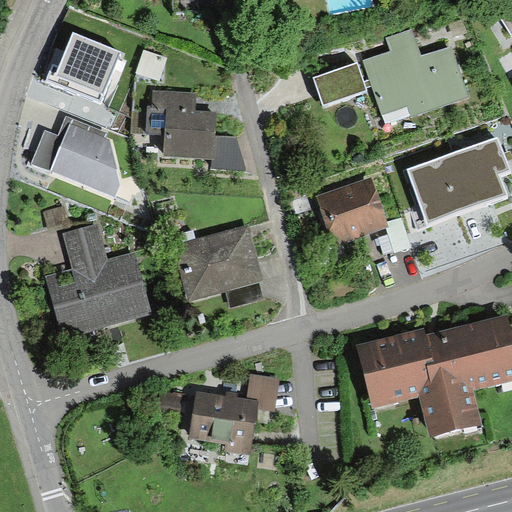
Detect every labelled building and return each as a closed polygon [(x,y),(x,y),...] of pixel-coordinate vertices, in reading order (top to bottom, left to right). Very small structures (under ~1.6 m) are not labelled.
[(404,49),(417,44),(412,31),(387,40),(392,53),(404,49)] [(392,53),(363,63),(370,82),(372,88),(382,117),(408,109),(411,119),(469,99),(452,49),(422,59),(417,44),(404,49),(392,53)] [(364,84),(357,67),(314,82),(324,110),(367,95),(366,90),(364,84)] [(370,82),(364,84),(366,90),(372,88),(370,82)] [(197,95),(153,93),(152,108),(148,108),(146,138),(165,139),(164,161),(211,163),(214,163),(215,139),(216,115),(200,114),(196,114),(197,95)] [(98,137),(106,141),(108,135),(66,119),(59,138),(65,140),(70,127),(98,137)] [(98,137),(70,127),(65,140),(51,175),(114,201),(121,188),(110,142),(106,141),(98,137)] [(51,175),(65,140),(59,138),(46,132),(31,167),(51,175)] [(237,140),(215,139),(214,163),(211,163),(211,172),(247,174),(237,140)] [(499,141),(408,171),(427,228),(508,201),(500,178),(511,175),(499,141)] [(372,179),(315,198),(333,250),(368,237),(387,232),(389,231),(387,223),(372,179)] [(402,218),(387,223),(389,231),(387,232),(395,255),(412,249),(402,218)] [(98,226),(63,235),(73,271),(46,278),(63,342),(152,318),(135,254),(108,261),(98,226)] [(248,228),(172,247),(187,306),(228,296),(261,287),(263,286),(248,228)] [(261,287),(228,296),(231,309),(264,300),(261,287)] [(425,332),(356,349),(372,414),(420,402),(430,443),(482,430),(473,395),(511,385),(511,338),(507,318),(436,336),(427,338),(425,332)] [(251,377),(247,402),(259,404),(258,412),(275,414),(280,380),(251,377)] [(191,399),(161,394),(157,414),(188,419),(191,399)] [(226,399),(197,395),(189,442),(226,447),(225,453),(251,457),(258,412),(259,404),(247,402),(237,401),(232,400),(226,399)]
